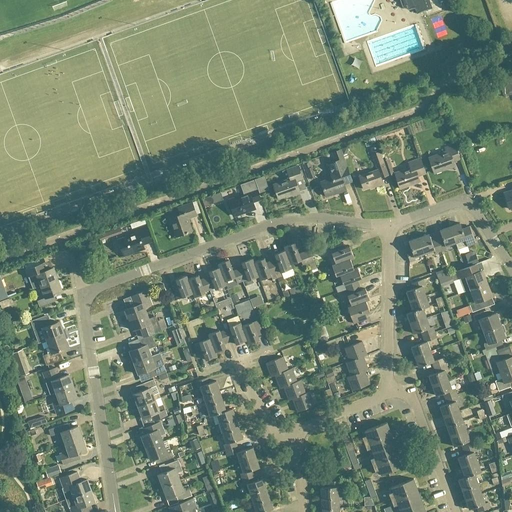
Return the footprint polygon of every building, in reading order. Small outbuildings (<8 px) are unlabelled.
[(432,9),(428,0),(398,0),(402,8),(408,11),(414,9),(416,14),(432,9)] [(511,75),(498,80),(504,97),(511,94),(511,75)] [(446,152),(428,158),(434,173),(453,166),(452,161),(458,159),(453,145),(444,148),(446,152)] [(371,155),(377,170),(358,177),(363,190),(375,185),(376,187),(382,185),(380,178),(387,176),(379,152),(377,147),(369,149),(371,155)] [(326,165),(331,178),(319,182),(325,197),(336,192),(336,193),(345,190),(343,184),(349,182),(345,171),(347,171),(346,168),(346,167),(340,151),(332,153),(335,162),(326,165)] [(409,168),(394,173),(399,189),(419,182),(417,176),(424,174),(419,159),(408,163),(409,168)] [(393,175),(388,160),(383,162),(388,177),(393,175)] [(311,168),(310,169),(307,161),(302,163),(305,170),(308,180),(315,178),(311,168)] [(289,179),(273,185),(278,199),(290,195),(290,196),(299,193),(295,182),(302,180),(297,166),(286,170),(289,179)] [(265,187),(262,178),(254,180),(257,190),(265,187)] [(247,193),(228,200),(234,216),(255,209),(252,202),(260,200),(255,187),(246,190),(247,193)] [(201,199),(204,207),(214,203),(211,195),(201,199)] [(195,202),(191,203),(196,215),(200,214),(195,202)] [(180,215),(168,219),(175,237),(192,231),(187,219),(196,216),(196,215),(191,203),(177,208),(180,215)] [(468,226),(461,229),(459,223),(449,227),(454,243),(455,243),(457,250),(474,243),(468,226)] [(134,235),(118,241),(124,256),(144,248),(142,245),(151,242),(146,227),(133,231),(134,235)] [(454,243),(449,227),(438,231),(441,238),(436,240),(440,252),(446,250),(445,247),(454,243)] [(428,235),(417,238),(423,254),(433,251),(434,254),(440,252),(436,240),(430,242),(428,235)] [(423,254),(417,238),(407,242),(410,249),(404,251),(409,263),(414,261),(413,258),(423,254)] [(343,262),(350,260),(353,258),(349,247),(345,249),(343,243),(329,248),(335,264),(342,262),(343,262)] [(314,263),(309,251),(298,255),(294,244),(283,248),(285,252),(287,259),(288,258),(291,265),(301,262),(303,267),(308,265),(312,274),(317,271),(320,270),(318,265),(315,266),(314,263)] [(276,260),(271,262),(276,274),(281,272),(281,273),(292,269),(291,265),(288,258),(287,259),(285,252),(274,256),(276,260)] [(461,257),(465,266),(477,262),(475,256),(469,258),(467,254),(461,257)] [(276,274),(271,262),(266,264),(264,259),(253,263),(256,270),(259,277),(260,281),(270,277),(272,281),(276,279),(274,274),(276,274)] [(243,268),(238,270),(242,282),(244,287),(253,284),(252,280),(259,277),(256,270),(253,263),(252,260),(241,264),(243,268)] [(342,262),(335,264),(331,266),(336,277),(339,275),(346,273),(346,272),(353,270),(350,260),(343,262),(342,262)] [(242,282),(238,270),(232,272),(228,261),(217,265),(219,268),(221,276),(222,275),(225,282),(235,279),(237,284),(242,282)] [(58,280),(53,268),(45,271),(42,263),(25,270),(30,283),(37,281),(39,287),(58,280)] [(456,271),(456,272),(449,274),(449,276),(438,280),(441,288),(453,284),(452,282),(459,280),(463,292),(486,284),(481,270),(473,274),(470,266),(463,269),(457,271),(456,271)] [(221,276),(219,268),(208,272),(210,276),(205,278),(209,290),(214,288),(215,290),(226,286),(225,282),(222,275),(221,276)] [(339,275),(343,286),(335,289),(337,294),(359,286),(357,281),(361,279),(357,268),(353,270),(346,272),(346,273),(339,275)] [(190,287),(187,280),(186,276),(175,280),(177,285),(172,287),(177,300),(192,294),(190,287)] [(198,276),(187,280),(190,287),(192,294),(194,298),(205,294),(204,292),(209,290),(205,278),(200,280),(198,276)] [(39,287),(43,299),(37,301),(39,307),(53,303),(51,296),(62,292),(58,280),(39,287)] [(409,302),(424,296),(421,287),(424,285),(422,280),(410,284),(412,290),(405,292),(409,302)] [(468,305),(471,313),(486,308),(483,300),(491,297),(486,284),(463,292),(464,293),(470,291),(474,303),(468,305)] [(361,291),(359,286),(337,294),(347,291),(349,296),(347,296),(351,307),(358,304),(358,305),(365,302),(369,301),(365,289),(361,291)] [(135,296),(139,305),(126,310),(129,320),(147,313),(145,308),(152,305),(146,291),(135,296)] [(428,306),(424,296),(409,302),(412,312),(417,310),(422,309),(428,306)] [(227,300),(217,303),(214,304),(216,310),(232,305),(230,298),(229,299),(227,300)] [(358,304),(351,307),(347,308),(354,325),(367,320),(365,314),(369,312),(365,302),(358,305),(358,304)] [(417,310),(412,312),(406,314),(409,324),(425,318),(422,309),(417,310)] [(483,332),(500,326),(495,314),(486,317),(484,312),(472,316),(474,321),(478,320),(483,332)] [(149,319),(147,313),(129,320),(134,331),(147,326),(150,335),(161,330),(156,316),(149,319)] [(47,341),(64,335),(59,322),(49,325),(46,316),(31,322),(34,331),(42,328),(47,341)] [(240,323),(239,324),(237,318),(227,322),(229,329),(225,331),(229,342),(234,340),(236,345),(247,341),(244,334),(242,327),(240,323)] [(428,328),(425,318),(409,324),(413,334),(420,331),(422,337),(434,332),(432,327),(428,328)] [(258,321),(242,327),(244,334),(247,341),(248,345),(259,341),(258,336),(263,334),(258,321)] [(8,335),(15,333),(12,325),(6,327),(8,335)] [(500,326),(483,332),(487,344),(483,346),(485,351),(483,352),(484,355),(486,355),(486,354),(496,351),(495,348),(497,347),(495,341),(504,338),(503,334),(504,333),(504,332),(502,326),(501,325),(500,326)] [(453,328),(446,330),(448,336),(455,334),(453,328)] [(229,342),(225,331),(220,333),(219,331),(208,335),(210,339),(212,346),(213,346),(215,353),(226,349),(224,344),(229,342)] [(434,332),(422,337),(424,342),(410,347),(414,357),(430,351),(426,341),(436,338),(434,332)] [(64,335),(47,341),(51,353),(43,356),(46,366),(61,360),(58,351),(68,348),(64,335)] [(134,363),(151,356),(148,350),(156,347),(152,335),(137,340),(140,347),(129,352),(134,363)] [(212,346),(210,339),(194,345),(199,358),(204,356),(206,361),(217,356),(215,353),(213,346),(212,346)] [(356,360),(363,357),(367,356),(362,342),(344,349),(349,362),(356,359),(356,360)] [(12,353),(20,351),(21,350),(18,343),(10,345),(12,353)] [(314,349),(317,355),(324,352),(321,346),(314,349)] [(20,351),(12,353),(11,354),(19,378),(29,374),(20,351)] [(433,361),(430,351),(414,357),(417,367),(431,362),(433,368),(445,363),(443,358),(433,361)] [(496,351),(486,354),(486,355),(484,355),(490,370),(497,367),(499,373),(511,368),(511,356),(500,361),(496,351)] [(151,356),(134,363),(138,375),(149,371),(152,378),(166,372),(163,365),(164,365),(160,353),(151,357),(151,356)] [(281,373),(288,370),(283,357),(266,364),(271,377),(274,376),(281,373)] [(356,359),(349,362),(345,363),(350,376),(357,374),(364,372),(368,370),(363,357),(356,360),(356,359)] [(311,373),(321,368),(317,360),(307,365),(311,373)] [(445,363),(433,368),(435,373),(428,376),(431,386),(447,380),(444,370),(447,369),(445,363)] [(56,393),(73,387),(68,375),(60,378),(56,368),(43,373),(48,388),(53,386),(56,393)] [(511,368),(499,373),(501,379),(494,382),(498,392),(509,387),(507,382),(511,380),(511,368)] [(281,373),(274,376),(279,389),(283,388),(290,385),(297,382),(292,369),(288,370),(281,373)] [(331,370),(324,373),(326,379),(333,376),(331,370)] [(357,374),(350,376),(346,378),(352,392),(369,385),(364,372),(357,374)] [(15,380),(24,402),(28,401),(21,383),(25,381),(23,377),(15,380)] [(203,396),(219,391),(216,381),(209,383),(207,378),(195,382),(197,387),(200,387),(203,396)] [(142,391),(133,394),(138,407),(155,400),(160,398),(153,380),(140,386),(142,391)] [(451,390),(447,380),(431,386),(435,396),(442,393),(444,399),(456,395),(454,389),(451,390)] [(301,381),(297,382),(290,385),(283,388),(288,401),(292,400),(299,397),(306,394),(301,381)] [(58,400),(54,401),(53,404),(57,416),(74,410),(71,402),(77,399),(73,387),(56,393),(58,400)] [(323,392),(327,403),(333,401),(329,390),(323,392)] [(219,391),(203,396),(207,406),(222,401),(219,391)] [(511,408),(511,391),(501,396),(505,407),(511,405),(511,408)] [(299,397),(292,400),(297,413),(314,406),(309,392),(306,394),(299,397)] [(493,399),(490,392),(481,395),(483,403),(490,400),(493,399)] [(456,395),(444,399),(446,404),(439,407),(443,417),(458,411),(455,402),(458,401),(456,395)] [(155,400),(138,407),(143,418),(151,415),(153,421),(167,416),(163,405),(157,407),(155,400)] [(490,400),(483,403),(485,409),(492,406),(490,400)] [(225,411),(222,401),(207,406),(210,417),(216,415),(216,414),(226,411),(225,411)] [(232,409),(225,411),(226,411),(216,414),(216,415),(220,424),(235,419),(232,409)] [(458,411),(443,417),(446,426),(462,421),(458,411)] [(171,418),(174,426),(182,423),(179,415),(171,418)] [(46,424),(44,417),(27,423),(29,430),(46,424)] [(239,429),(235,419),(220,424),(223,434),(239,429)] [(462,421),(446,426),(450,436),(465,431),(462,421)] [(166,440),(162,442),(157,430),(162,429),(160,423),(148,428),(150,433),(141,437),(146,449),(166,441),(166,440)] [(364,444),(390,434),(386,423),(363,431),(365,436),(361,438),(364,444)] [(63,439),(65,445),(82,439),(77,427),(66,431),(64,425),(48,430),(51,436),(55,434),(58,441),(63,439)] [(239,429),(223,434),(226,444),(223,445),(225,450),(236,447),(235,441),(242,439),(239,429)] [(357,464),(347,438),(344,429),(339,431),(342,440),(352,466),(357,464)] [(465,431),(450,436),(453,446),(460,444),(462,450),(474,445),(472,440),(469,441),(465,431)] [(394,445),(390,434),(364,444),(366,450),(370,449),(372,453),(394,445)] [(82,439),(65,445),(67,451),(59,454),(64,465),(77,461),(75,455),(86,451),(82,439)] [(166,441),(146,449),(151,461),(160,457),(162,462),(173,458),(166,441)] [(394,445),(372,453),(373,458),(369,459),(372,466),(398,455),(394,445)] [(474,445),(462,450),(464,455),(457,458),(461,468),(477,462),(473,452),(476,451),(474,445)] [(238,452),(236,447),(225,450),(227,456),(236,453),(240,463),(255,458),(252,448),(238,452)] [(201,452),(194,454),(196,461),(203,459),(201,452)] [(38,454),(32,457),(35,463),(41,461),(38,454)] [(402,467),(398,455),(372,466),(374,472),(378,470),(380,475),(402,467)] [(258,468),(255,458),(240,463),(243,473),(240,474),(242,480),(253,476),(252,470),(258,468)] [(163,487),(180,481),(177,474),(182,472),(178,461),(164,466),(167,471),(158,475),(163,487)] [(480,472),(477,462),(461,468),(464,477),(469,475),(469,476),(474,474),(480,472)] [(58,465),(44,470),(47,479),(61,474),(58,465)] [(66,501),(91,492),(87,480),(77,483),(74,474),(61,478),(65,489),(62,490),(66,501)] [(469,475),(464,477),(458,479),(461,489),(477,484),(474,474),(469,476),(469,475)] [(255,482),(253,476),(242,480),(244,485),(246,484),(250,495),(266,489),(262,479),(255,482)] [(502,480),(502,481),(500,481),(501,488),(510,485),(508,479),(508,478),(502,480)] [(390,500),(416,490),(412,479),(390,488),(391,492),(387,494),(390,500)] [(38,491),(47,488),(44,480),(35,483),(38,491)] [(369,480),(363,482),(370,499),(376,497),(369,480)] [(182,488),(180,481),(163,487),(167,499),(176,496),(178,502),(192,496),(188,486),(182,488)] [(321,499),(338,498),(337,487),(341,487),(340,481),(327,482),(328,488),(320,489),(321,499)] [(477,484),(461,489),(465,499),(481,493),(477,484)] [(266,489),(250,495),(253,504),(269,499),(266,489)] [(420,501),(416,490),(390,500),(392,507),(396,505),(398,510),(420,501)] [(209,493),(212,502),(218,499),(215,491),(209,493)] [(95,502),(91,492),(66,501),(69,508),(72,507),(73,511),(87,511),(85,506),(95,502)] [(484,503),(481,493),(465,499),(468,509),(475,507),(477,511),(489,508),(487,502),(484,503)] [(339,508),(338,498),(321,499),(322,509),(339,508)] [(193,499),(189,501),(175,506),(177,511),(195,511),(196,511),(193,506),(195,505),(193,499)] [(269,499),(253,504),(255,511),(263,511),(272,509),(269,499)] [(420,501),(398,510),(399,511),(424,511),(425,511),(420,501)]
